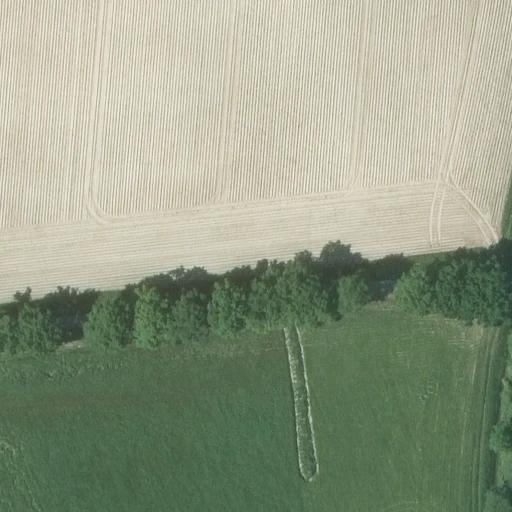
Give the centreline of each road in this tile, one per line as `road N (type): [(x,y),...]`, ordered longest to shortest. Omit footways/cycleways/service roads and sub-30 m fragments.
road 1 (unclassified): [(0,330),(360,288),(511,284)]
road 2 (track): [(503,285),(476,456),(477,511)]
